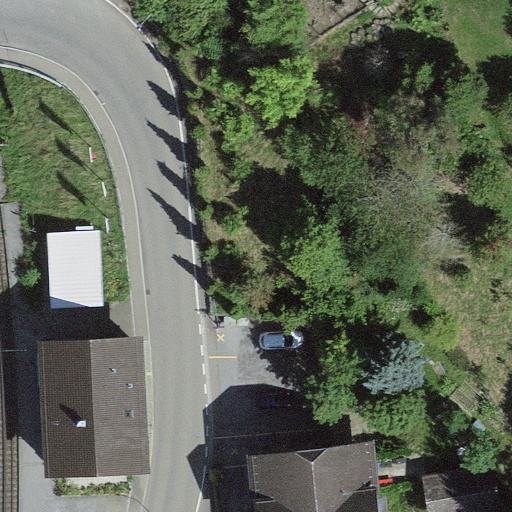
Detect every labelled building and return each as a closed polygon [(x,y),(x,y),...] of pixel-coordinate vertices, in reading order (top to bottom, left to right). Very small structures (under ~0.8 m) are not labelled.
[(95,230),(53,232),(55,287),(56,304),(98,303),(95,230)] [(134,484),(136,484),(132,347),(131,347),(42,350),(47,487),(134,484)] [(347,377),(351,449),(378,446),(407,444),(405,374),(347,377)] [(351,449),(247,458),(251,511),(383,511),(378,446),(351,449)] [(493,465),(426,477),(431,511),(480,511),(501,508),(493,465)]
